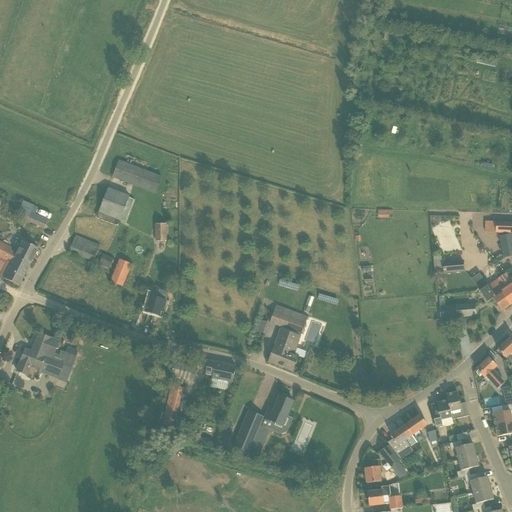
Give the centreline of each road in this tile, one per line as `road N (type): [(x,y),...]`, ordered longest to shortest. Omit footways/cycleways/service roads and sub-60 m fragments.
road 1 (unclassified): [(382,419),(233,356),(159,343),(23,295)]
road 2 (residential): [(23,295),(102,151),(162,0)]
road 3 (residential): [(505,489),(465,365)]
